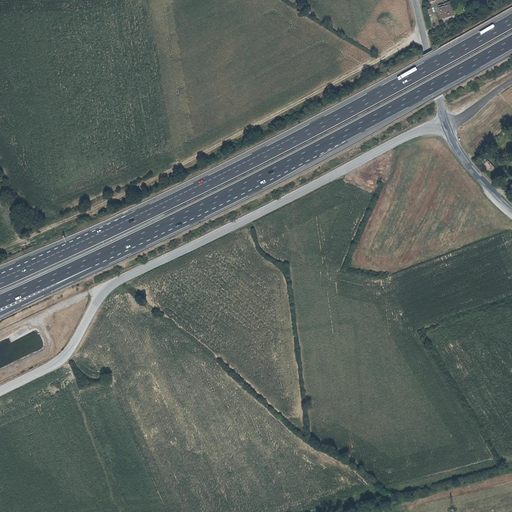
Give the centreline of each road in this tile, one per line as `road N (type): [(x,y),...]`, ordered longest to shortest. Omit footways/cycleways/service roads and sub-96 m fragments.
road 1 (motorway): [(511,19),(310,130),(0,280)]
road 2 (unclassified): [(447,128),(416,131),(102,287),(64,351),(0,390)]
road 3 (track): [(421,34),(135,189),(0,249)]
road 4 (motorway): [(94,258),(511,40)]
road 5 (tertiary): [(413,0),(447,128)]
